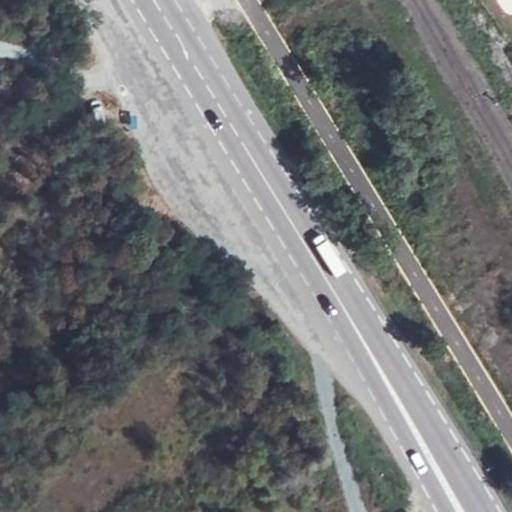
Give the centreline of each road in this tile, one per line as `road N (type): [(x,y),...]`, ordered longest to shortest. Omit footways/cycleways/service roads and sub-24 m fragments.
road 1 (primary): [(151,0),(462,511)]
road 2 (track): [(0,181),(157,9)]
